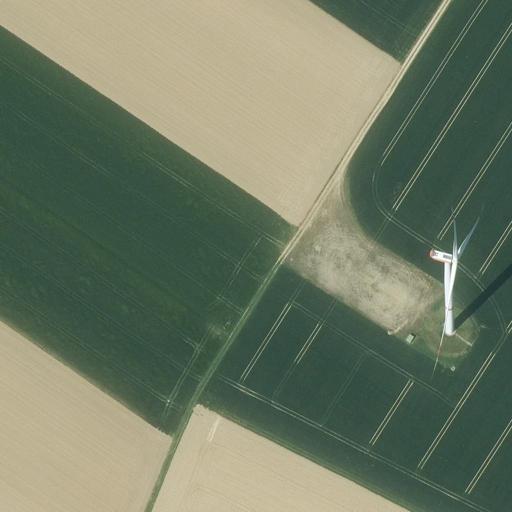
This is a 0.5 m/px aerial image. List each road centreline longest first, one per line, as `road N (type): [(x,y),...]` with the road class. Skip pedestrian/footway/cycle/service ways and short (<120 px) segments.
road 1 (track): [(447,0),(191,402)]
road 2 (track): [(408,511),(191,402)]
